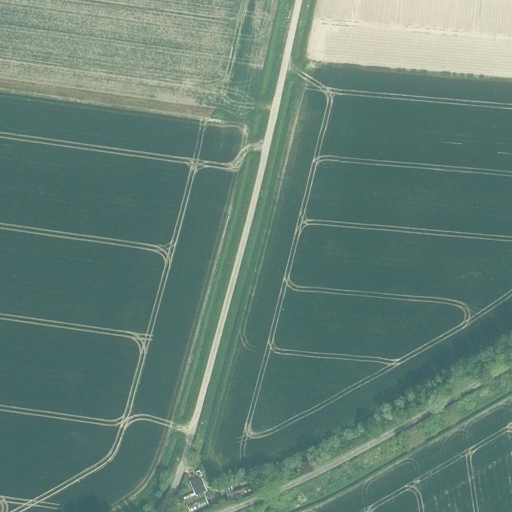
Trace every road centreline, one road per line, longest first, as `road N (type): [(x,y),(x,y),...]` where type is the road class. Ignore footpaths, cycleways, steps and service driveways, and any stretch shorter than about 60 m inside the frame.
road 1 (unclassified): [(154,511),(182,467),(299,0)]
road 2 (unclassified): [(228,511),(316,475),(511,364)]
